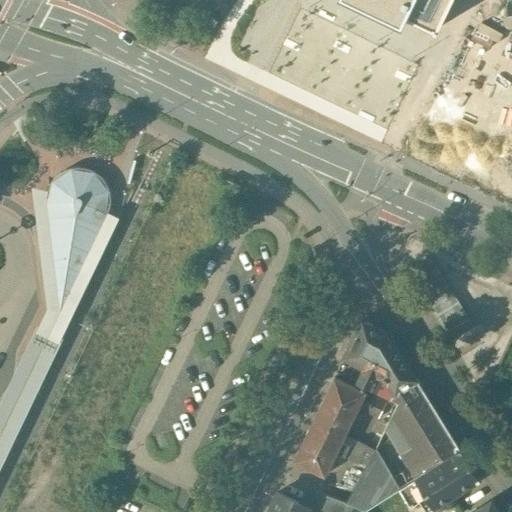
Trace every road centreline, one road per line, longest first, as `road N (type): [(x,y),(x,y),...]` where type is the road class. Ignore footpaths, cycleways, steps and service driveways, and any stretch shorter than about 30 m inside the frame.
road 1 (residential): [(366,268),(247,511)]
road 2 (residential): [(511,491),(366,268)]
road 3 (tertiary): [(177,92),(84,30),(0,6)]
road 4 (residential): [(285,144),(366,268)]
road 5 (tertiary): [(177,92),(93,17),(86,0)]
road 6 (tertiary): [(399,197),(285,144)]
road 7 (tertiary): [(511,249),(399,197)]
